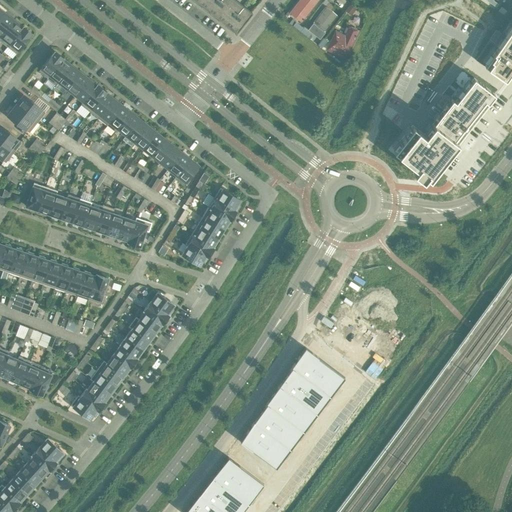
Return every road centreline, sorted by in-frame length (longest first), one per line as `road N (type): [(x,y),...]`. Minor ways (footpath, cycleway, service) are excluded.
road 1 (unclassified): [(169,511),(297,338),(304,294)]
road 2 (tertiary): [(275,328),(136,511)]
road 3 (residential): [(217,280),(271,196),(181,124)]
road 4 (residential): [(217,280),(149,258),(134,279),(201,302)]
road 5 (residential): [(110,432),(46,405),(30,425),(94,454)]
road 6 (residential): [(110,432),(201,302)]
road 7 (residential): [(203,96),(325,194)]
road 8 (residential): [(337,179),(213,84)]
road 9 (residential): [(81,0),(203,96)]
road 10 (residential): [(181,124),(60,29)]
road 11 (residential): [(213,84),(106,0)]
road 12 (tertiary): [(331,219),(275,328)]
